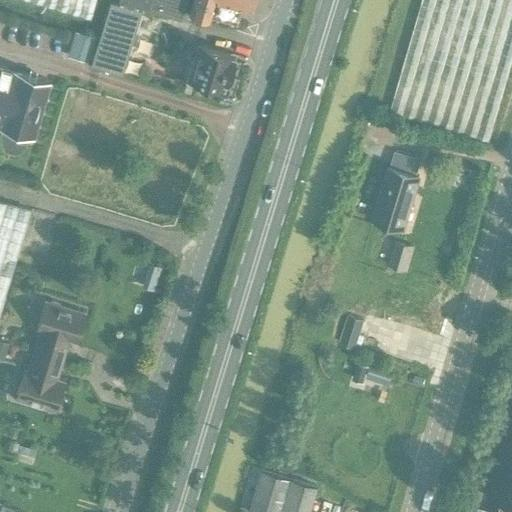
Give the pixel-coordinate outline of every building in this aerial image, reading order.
[(30,0),(90,18),(95,0),(30,0)] [(120,74),(140,8),(115,0),(110,0),(91,64),(120,74)] [(124,0),(181,16),(185,0),(124,0)] [(215,0),(249,10),(252,0),(191,0),(188,11),(190,11),(190,17),(201,21),(206,17),(211,0),(215,0)] [(489,140),(511,59),(511,0),(421,0),(390,110),(489,140)] [(67,57),(88,64),(96,37),(79,32),(74,35),(66,33),(62,47),(67,57)] [(226,85),(236,55),(197,42),(185,79),(193,82),(192,87),(204,91),(205,86),(219,91),(221,84),(226,85)] [(0,66),(0,124),(3,125),(0,133),(0,136),(24,144),(27,133),(33,134),(49,81),(0,66)] [(402,229),(418,177),(388,168),(372,219),(402,229)] [(0,309),(30,210),(0,200),(0,309)] [(406,269),(412,248),(394,242),(387,264),(406,269)] [(35,333),(29,353),(57,361),(63,341),(71,343),(79,315),(40,303),(31,332),(35,333)] [(57,361),(29,353),(23,373),(19,372),(11,400),(50,412),(59,383),(51,381),(57,361)] [(511,511),(511,408),(486,496),(499,500),(495,511),(483,511),(472,509),(471,511),(511,511)] [(304,511),(313,486),(260,471),(248,511),(304,511)]
